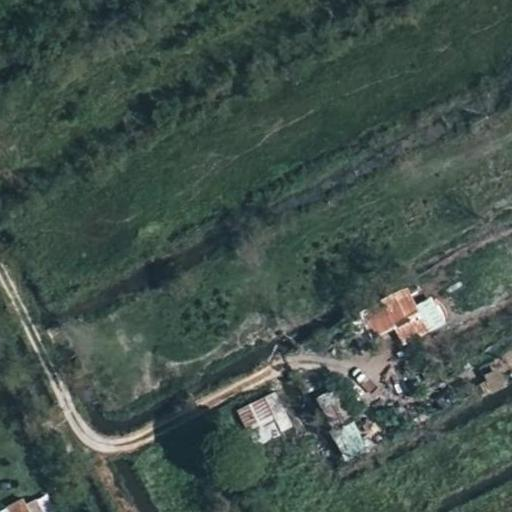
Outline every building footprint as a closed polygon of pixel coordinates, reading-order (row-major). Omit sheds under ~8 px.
[(376,337),(396,329),(403,344),(448,325),(435,296),(417,304),(410,288),(363,308),(376,337)] [(480,375),(486,394),(508,387),(501,368),(480,375)] [(232,409),(244,432),(248,429),(271,418),(260,395),(232,409)] [(271,418),(248,429),(254,442),(276,430),(271,418)] [(358,423),(335,433),(347,459),(370,449),(358,423)] [(0,504),(0,511),(30,511),(21,494),(0,504)]
